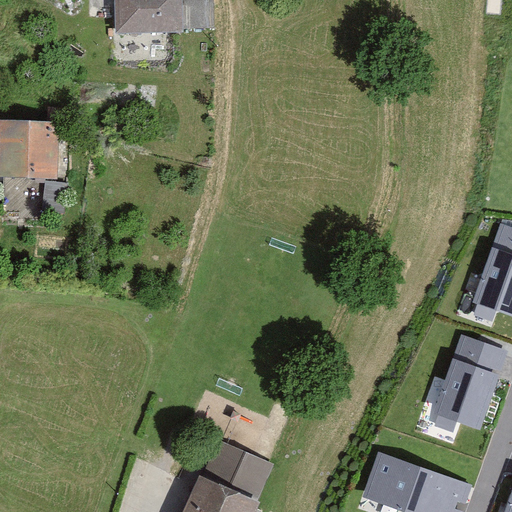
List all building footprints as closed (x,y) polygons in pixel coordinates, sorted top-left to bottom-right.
[(120,0),(121,31),(187,31),(187,27),(187,0),(120,0)] [(216,0),(187,0),(187,27),(216,27),(216,0)] [(63,122),(7,121),(5,177),(62,178),(63,122)] [(472,296),(511,310),(511,223),(501,219),(472,296)] [(432,406),(478,423),(507,347),(461,329),(432,406)] [(223,439),(206,475),(258,499),(275,463),(223,439)] [(420,511),(461,511),(473,481),(380,449),(365,493),(420,511)] [(258,499),(206,475),(189,511),(261,511),(266,502),(258,499)]
